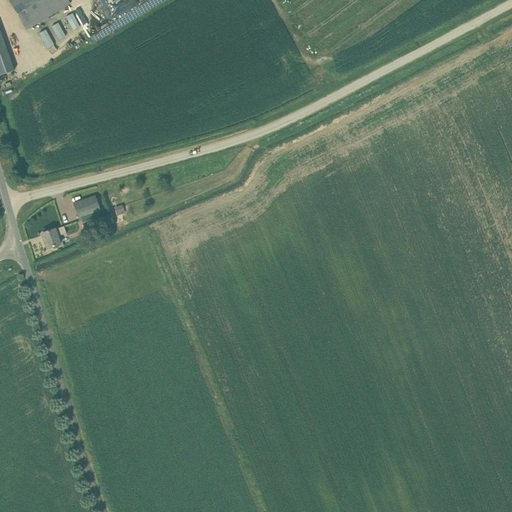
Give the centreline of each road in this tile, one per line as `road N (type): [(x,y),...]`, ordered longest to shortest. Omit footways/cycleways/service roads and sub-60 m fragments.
road 1 (unclassified): [(8,202),(230,144),(395,70),(511,6)]
road 2 (unclassified): [(101,511),(17,239)]
